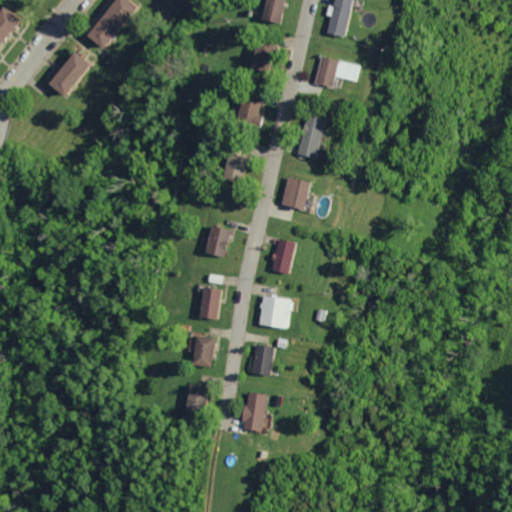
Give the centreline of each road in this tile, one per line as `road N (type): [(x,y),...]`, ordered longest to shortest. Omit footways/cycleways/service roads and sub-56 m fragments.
road 1 (residential): [(293,0),(228,281),(190,511)]
road 2 (residential): [(76,0),(0,102)]
